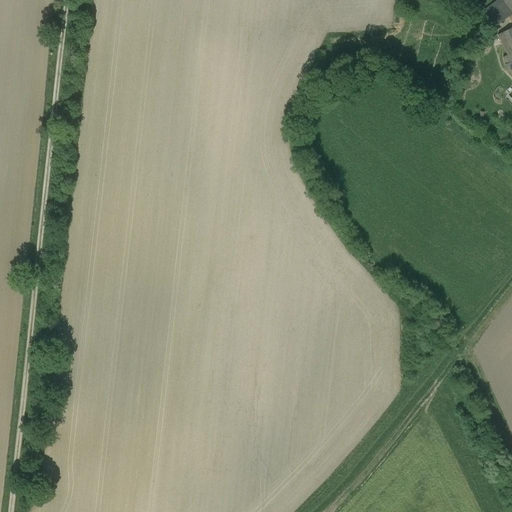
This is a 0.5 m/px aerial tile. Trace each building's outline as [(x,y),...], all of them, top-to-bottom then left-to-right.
[(502,0),(500,0),(486,11),(495,24),(511,12),(502,0)] [(511,0),(502,0),(511,12),(511,0)] [(511,29),(511,28),(498,35),(502,43),(511,38),(511,29)] [(511,38),(502,43),(507,55),(511,62),(511,61),(511,38)] [(511,61),(511,62),(507,55),(503,57),(505,65),(511,71),(511,70),(511,61)]
